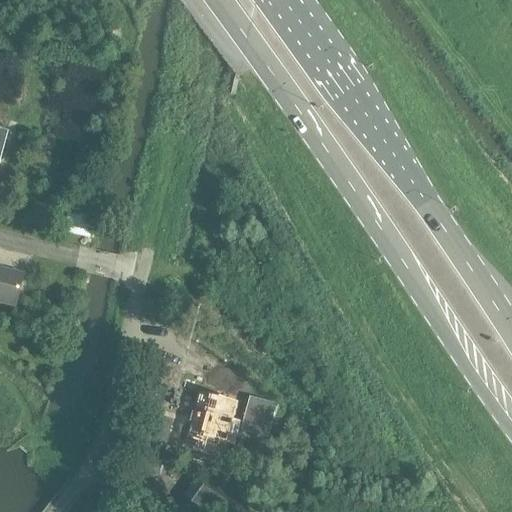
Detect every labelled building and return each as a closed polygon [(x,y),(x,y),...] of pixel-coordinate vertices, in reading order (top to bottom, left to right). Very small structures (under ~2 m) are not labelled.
[(63,232),(83,237),(89,238),(94,215),(68,210),(63,232)] [(0,302),(15,306),(23,275),(0,269),(0,302)] [(249,397),(240,431),(268,438),(277,404),(249,397)] [(193,411),(179,469),(217,479),(222,461),(230,463),(235,440),(228,438),(232,420),(193,411)] [(145,418),(132,471),(145,474),(145,473),(158,476),(172,418),(159,414),(157,421),(145,418)] [(207,482),(189,508),(194,511),(250,511),(247,510),(207,482)]
